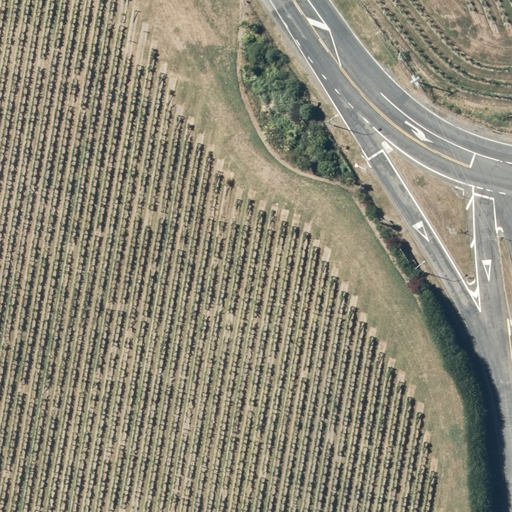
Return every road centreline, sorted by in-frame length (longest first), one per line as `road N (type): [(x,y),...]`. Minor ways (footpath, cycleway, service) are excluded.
road 1 (tertiary): [(511,390),(375,154),(333,57)]
road 2 (secondary): [(333,57),(397,127),(484,173)]
road 3 (unclassified): [(511,354),(495,307),(484,173)]
